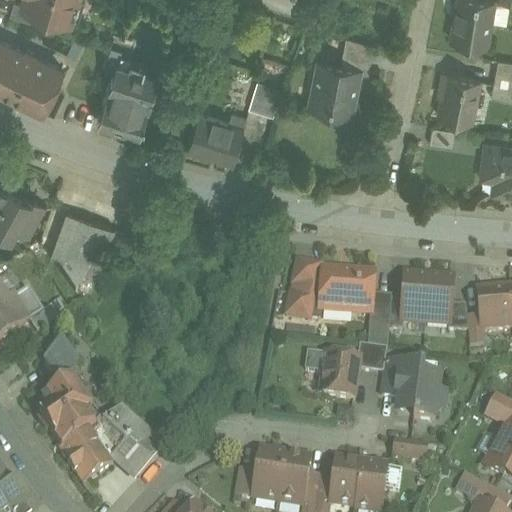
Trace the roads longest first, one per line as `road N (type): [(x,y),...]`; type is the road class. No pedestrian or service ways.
road 1 (residential): [(0,117),(117,166),(376,223)]
road 2 (residential): [(138,511),(231,423),(370,441)]
road 3 (residential): [(425,0),(376,223)]
road 4 (residential): [(376,223),(511,238)]
road 5 (residential): [(0,406),(71,511)]
